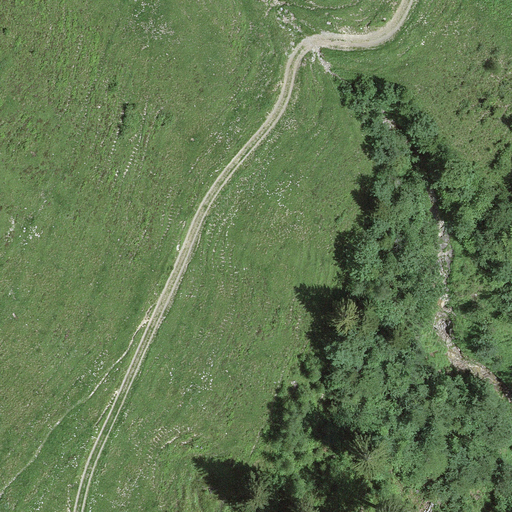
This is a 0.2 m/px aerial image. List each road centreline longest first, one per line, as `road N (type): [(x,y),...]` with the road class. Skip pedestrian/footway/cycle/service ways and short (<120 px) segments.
road 1 (track): [(166,296),(209,199),(283,102),(294,58),(311,41),(372,38),(390,29),(408,0)]
road 2 (track): [(77,511),(91,460),(166,296)]
